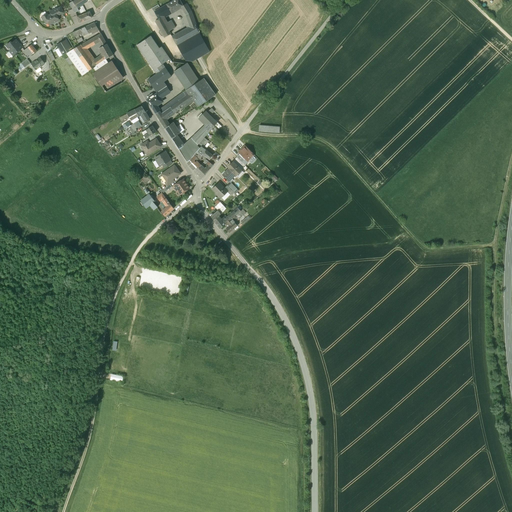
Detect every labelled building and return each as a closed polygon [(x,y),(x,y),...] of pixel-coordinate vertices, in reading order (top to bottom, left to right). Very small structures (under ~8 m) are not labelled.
[(86,0),(76,0),(73,2),(72,1),(69,4),(72,9),(74,13),(76,12),(79,11),(78,9),(77,8),(87,1),(86,0)] [(179,0),(174,0),(167,5),(171,12),(172,13),(177,10),(177,9),(182,6),(183,6),(179,0)] [(186,4),(183,6),(182,6),(183,8),(182,9),(186,15),(191,27),(172,37),(185,60),(192,61),(195,60),(202,71),(208,68),(201,56),(210,52),(195,25),(195,24),(191,11),(186,4)] [(171,12),(167,5),(160,8),(158,5),(152,8),(159,19),(155,21),(165,37),(170,34),(168,32),(175,28),(171,21),(164,24),(161,18),(171,12)] [(56,9),(50,12),(51,14),(47,16),(47,15),(42,17),(46,24),(48,23),(50,25),(56,22),(55,21),(58,19),(56,16),(64,12),(61,7),(56,10),(56,9)] [(84,14),(77,17),(76,12),(74,13),(72,9),(68,11),(70,13),(75,24),(86,20),(92,17),(90,12),(86,14),(85,12),(84,13),(84,14)] [(94,23),(88,26),(91,32),(98,28),(94,23)] [(88,26),(80,29),(82,33),(83,35),(91,32),(88,26)] [(82,33),(80,29),(72,33),(78,44),(82,41),(79,35),(82,33)] [(159,49),(151,36),(138,45),(157,74),(165,68),(163,64),(170,59),(162,46),(159,49)] [(112,55),(104,39),(99,42),(101,46),(99,47),(103,55),(106,59),(112,55)] [(17,41),(15,41),(11,44),(11,43),(9,43),(7,45),(7,46),(9,50),(9,51),(12,55),(13,55),(23,47),(20,44),(19,45),(17,43),(18,42),(17,41)] [(71,50),(66,41),(58,46),(59,48),(63,55),(66,53),(71,50)] [(37,51),(31,45),(23,51),(28,57),(37,51)] [(71,50),(66,53),(69,57),(73,63),(82,75),(88,71),(77,55),(84,51),(80,45),(71,50)] [(92,62),(84,51),(77,55),(88,71),(89,71),(95,67),(95,66),(92,62)] [(103,55),(92,62),(95,66),(106,59),(103,55)] [(73,63),(69,57),(65,59),(70,66),(73,63)] [(40,58),(35,62),(34,61),(31,64),(35,69),(34,69),(35,71),(39,67),(45,63),(40,58)] [(30,63),(27,59),(21,63),(24,67),(25,68),(30,63)] [(95,66),(95,67),(97,71),(108,63),(106,59),(95,66)] [(97,71),(93,74),(101,86),(105,83),(108,88),(121,80),(109,63),(108,63),(97,71)] [(175,73),(186,90),(200,80),(189,64),(175,73)] [(149,83),(156,94),(166,87),(164,85),(173,79),(165,68),(157,74),(159,76),(149,83)] [(186,90),(193,101),(198,107),(215,95),(203,78),(200,80),(186,90)] [(156,94),(148,100),(156,114),(159,111),(157,109),(158,108),(157,106),(160,104),(157,100),(169,92),(166,87),(156,94)] [(185,95),(179,100),(179,101),(161,114),(165,119),(183,106),(184,107),(193,101),(186,90),(183,92),(185,95)] [(145,112),(142,107),(135,110),(138,116),(143,123),(145,122),(149,119),(145,112)] [(131,121),(138,116),(135,110),(134,110),(132,111),(127,113),(131,121)] [(184,145),(179,149),(187,162),(192,157),(194,155),(197,152),(201,146),(202,147),(208,141),(204,137),(218,121),(206,110),(197,119),(203,124),(191,138),(184,145)] [(161,114),(159,111),(156,114),(165,128),(169,125),(161,114)] [(130,126),(128,127),(132,135),(137,132),(135,129),(142,125),(139,120),(130,126)] [(169,125),(165,128),(171,139),(177,135),(180,132),(173,122),(169,125)] [(156,132),(152,126),(146,130),(148,133),(144,135),(146,138),(156,132)] [(184,145),(177,135),(171,139),(179,149),(184,145)] [(156,139),(149,144),(147,141),(141,145),(144,149),(148,155),(161,147),(156,139)] [(202,147),(201,146),(197,152),(199,154),(202,156),(201,156),(202,157),(203,158),(205,156),(209,160),(213,155),(202,147)] [(256,157),(245,146),(239,152),(249,162),(254,157),(255,158),(256,157)] [(165,151),(156,157),(155,159),(156,160),(157,161),(161,166),(162,165),(170,160),(165,151)] [(197,161),(192,157),(187,162),(189,166),(193,171),(196,167),(197,168),(201,165),(197,161)] [(241,170),(233,162),(227,167),(228,169),(235,175),(236,176),(241,170)] [(204,169),(201,165),(197,168),(196,167),(193,171),(196,173),(202,178),(208,171),(205,168),(204,169)] [(174,166),(163,174),(168,181),(172,178),(174,176),(175,177),(180,174),(174,166)] [(228,169),(222,175),(229,181),(235,175),(228,169)] [(172,178),(168,181),(164,183),(167,187),(170,184),(174,181),(172,178)] [(184,179),(173,186),(176,191),(178,191),(180,194),(189,189),(187,186),(188,185),(184,179)] [(224,188),(218,183),(212,189),(221,198),(227,192),(224,188)] [(167,187),(160,191),(162,193),(172,187),(170,184),(167,187)] [(227,192),(221,198),(224,201),(230,195),(228,193),(227,192)] [(173,208),(162,193),(157,197),(160,201),(161,199),(162,201),(167,207),(164,209),(162,213),(165,216),(173,208)] [(147,196),(140,201),(145,207),(150,204),(153,202),(154,201),(149,194),(147,196)] [(228,207),(233,212),(237,208),(233,203),(228,207)] [(219,209),(211,217),(214,221),(218,216),(226,209),(223,206),(219,209)] [(225,219),(222,221),(225,225),(231,219),(241,211),(238,208),(237,208),(233,212),(225,219)] [(248,221),(243,215),(238,219),(243,225),(248,221)] [(221,220),(218,216),(214,221),(220,228),(225,225),(222,221),(225,219),(224,217),(221,220)] [(237,226),(231,219),(226,223),(229,226),(226,229),(229,233),(237,226)]
